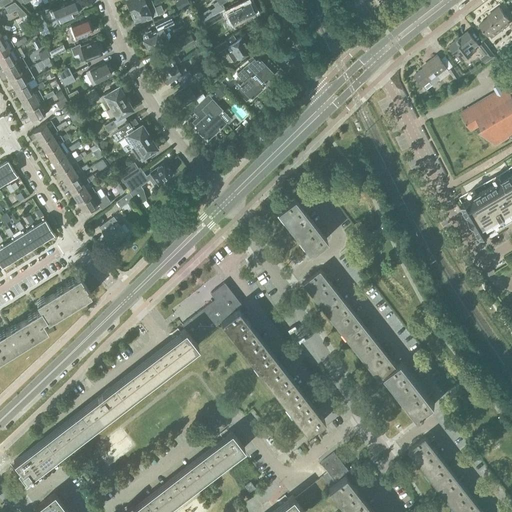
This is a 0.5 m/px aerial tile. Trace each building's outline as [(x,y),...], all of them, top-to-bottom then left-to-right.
[(54,14),(56,20),(77,12),(77,10),(81,7),(78,0),(73,1),(72,0),(71,0),(48,10),(51,15),(54,14)] [(130,0),(131,1),(126,3),(130,12),(153,3),(151,0),(130,0)] [(225,8),(222,3),(224,1),(223,0),(217,0),(212,3),(214,7),(210,9),(210,10),(213,15),(225,8)] [(185,7),(189,5),(188,1),(177,6),(179,10),(185,7)] [(235,25),(249,18),(247,15),(254,12),(254,11),(255,9),(254,7),(251,6),(249,1),(228,11),(235,25)] [(20,17),(26,13),(14,2),(5,7),(9,14),(16,10),(20,17)] [(153,3),(130,12),(134,21),(139,19),(140,21),(161,13),(161,12),(163,11),(160,5),(154,7),(153,3)] [(491,15),(479,24),(487,35),(509,18),(499,6),(489,13),(491,15)] [(197,17),(200,23),(213,15),(210,10),(210,9),(209,9),(197,17)] [(154,47),(168,40),(163,29),(173,23),(169,15),(153,23),(157,30),(151,33),(150,30),(146,32),(148,34),(147,34),(148,36),(142,39),(143,41),(142,42),(144,46),(146,46),(147,49),(154,45),(154,47)] [(213,15),(200,23),(204,29),(217,21),(213,15)] [(23,21),(27,27),(32,24),(29,18),(23,21)] [(80,35),(91,31),(90,27),(91,24),(90,21),(87,20),(86,18),(66,26),(72,40),(81,36),(80,35)] [(43,35),(49,33),(44,19),(37,22),(43,35)] [(478,44),(467,31),(449,45),(456,55),(458,55),(462,60),(475,50),(473,47),(478,44)] [(175,41),(180,50),(195,42),(190,33),(175,41)] [(229,45),(224,48),(233,61),(250,51),(241,37),(236,40),(233,35),(226,40),(229,45)] [(4,39),(0,40),(0,54),(10,49),(15,47),(15,48),(27,41),(25,36),(13,43),(9,37),(4,39)] [(36,49),(42,46),(38,39),(32,42),(36,49)] [(86,61),(102,55),(95,39),(80,45),(80,43),(71,47),(74,55),(78,53),(81,61),(85,60),(86,61)] [(226,40),(212,48),(216,54),(224,48),(229,45),(226,40)] [(484,63),(495,55),(484,41),(479,46),(480,48),(479,49),(483,55),(480,58),(484,63)] [(51,58),(66,50),(63,44),(48,51),(51,58)] [(0,63),(2,67),(16,60),(23,57),(25,56),(22,52),(19,54),(15,48),(15,47),(10,49),(0,54),(0,63)] [(48,56),(50,55),(46,48),(39,52),(43,59),(48,56)] [(180,60),(178,56),(173,49),(158,59),(159,61),(155,63),(160,72),(180,60)] [(254,57),(253,58),(252,56),(248,59),(249,61),(236,73),(241,79),(243,81),(240,84),(238,83),(234,83),(231,86),(237,92),(245,101),(249,97),(250,98),(251,97),(252,97),(262,87),(260,85),(280,67),(265,52),(258,59),(257,58),(256,59),(254,57)] [(437,55),(426,63),(427,65),(414,74),(425,89),(438,79),(435,75),(446,67),(437,55)] [(42,60),(45,65),(51,61),(48,56),(43,59),(42,60)] [(23,57),(16,60),(2,67),(8,78),(22,71),(26,68),(32,65),(37,62),(35,59),(26,63),(23,57)] [(182,64),(180,60),(160,72),(165,81),(170,78),(171,80),(187,71),(182,64)] [(188,69),(192,75),(202,68),(206,66),(202,60),(188,69)] [(110,74),(104,62),(94,67),(94,66),(85,71),(91,84),(110,74)] [(454,79),(459,75),(454,66),(448,70),(454,79)] [(61,79),(71,73),(68,67),(57,72),(61,79)] [(26,68),(22,71),(8,78),(14,88),(27,81),(32,79),(26,68)] [(191,82),(182,88),(174,93),(182,106),(189,101),(202,93),(202,92),(197,85),(198,84),(197,81),(206,75),(202,68),(192,75),(187,77),(191,82)] [(71,73),(61,79),(64,85),(75,80),(71,73)] [(27,81),(14,88),(20,99),(33,91),(33,92),(38,89),(45,86),(42,81),(31,88),(27,81)] [(511,81),(460,112),(470,129),(480,123),(481,126),(478,128),(495,144),(509,136),(509,137),(511,137),(511,81)] [(214,90),(217,95),(225,88),(222,83),(214,90)] [(105,109),(124,98),(117,86),(108,92),(108,91),(99,96),(100,97),(102,101),(101,102),(105,109)] [(87,97),(90,103),(100,97),(99,96),(94,87),(83,94),(86,98),(87,97)] [(44,100),(42,96),(38,89),(33,92),(33,91),(20,99),(26,109),(39,102),(43,100),(44,100)] [(44,100),(55,94),(52,90),(42,96),(44,100)] [(191,109),(198,116),(191,122),(195,126),(194,127),(195,128),(205,139),(205,138),(206,139),(207,138),(208,139),(226,122),(218,114),(223,109),(208,93),(191,109)] [(56,102),(59,108),(68,103),(65,97),(56,102)] [(124,98),(105,109),(104,110),(108,117),(115,113),(117,117),(122,114),(122,113),(130,108),(124,98)] [(39,102),(26,109),(32,121),(45,113),(44,113),(43,110),(47,107),(43,100),(39,102)] [(67,113),(73,109),(70,104),(62,109),(64,112),(66,111),(67,113)] [(128,122),(119,128),(111,133),(117,141),(124,137),(129,143),(122,147),(125,152),(132,147),(131,147),(135,144),(148,136),(140,125),(134,129),(132,126),(138,123),(135,118),(129,122),(128,122)] [(112,120),(102,125),(106,132),(116,126),(112,120)] [(45,123),(32,131),(39,141),(52,133),(66,124),(64,121),(55,126),(54,125),(49,129),(45,123)] [(244,128),(240,124),(234,129),(238,133),(244,128)] [(52,133),(39,141),(45,151),(58,143),(62,141),(69,137),(67,134),(62,137),(60,134),(55,138),(52,133)] [(148,136),(135,144),(131,147),(132,147),(139,158),(155,147),(148,136)] [(62,141),(58,143),(45,151),(51,162),(64,153),(64,154),(81,144),(79,140),(66,148),(62,141)] [(93,151),(99,147),(97,143),(90,147),(92,151),(93,151)] [(93,151),(97,159),(104,155),(99,147),(93,151)] [(71,164),(64,154),(64,153),(51,162),(58,172),(71,164)] [(76,161),(83,157),(80,153),(73,157),(75,161),(76,161)] [(6,179),(16,173),(8,160),(0,165),(0,171),(5,180),(7,183),(8,182),(6,179)] [(71,164),(58,172),(64,182),(77,174),(81,172),(89,167),(87,164),(80,168),(76,161),(75,161),(71,164)] [(134,175),(140,171),(142,169),(140,166),(138,167),(134,161),(125,167),(131,176),(131,177),(134,175)] [(140,171),(134,175),(141,185),(150,179),(154,185),(157,183),(172,173),(173,170),(169,166),(165,166),(163,162),(150,171),(150,172),(146,175),(142,169),(140,171)] [(77,174),(64,182),(70,192),(83,184),(80,179),(84,177),(81,172),(77,174)] [(511,173),(502,179),(503,180),(496,184),(496,183),(477,194),(477,195),(471,198),(461,203),(468,215),(467,215),(473,225),(474,224),(480,236),(490,230),(488,227),(494,223),(496,226),(503,222),(502,220),(507,218),(507,219),(511,216),(511,173)] [(133,196),(143,189),(141,185),(134,175),(131,177),(124,182),(133,196)] [(120,185),(116,178),(112,181),(116,188),(120,185)] [(83,184),(70,192),(77,202),(90,194),(90,195),(96,191),(101,188),(99,184),(93,188),(89,182),(89,181),(88,181),(83,184)] [(98,204),(98,203),(101,201),(99,198),(100,198),(96,191),(90,195),(90,194),(77,202),(83,213),(96,205),(98,204)] [(120,206),(128,201),(133,197),(129,191),(116,201),(120,206)] [(101,208),(111,202),(106,194),(100,198),(99,198),(101,201),(98,203),(98,204),(101,208)] [(294,196),(277,209),(277,210),(279,209),(311,251),(326,239),(323,234),(327,231),(324,227),(320,230),(318,231),(316,229),(292,198),(295,197),(294,196)] [(163,221),(158,215),(154,219),(159,224),(163,221)] [(113,216),(98,227),(111,244),(114,241),(117,246),(126,239),(123,234),(128,230),(123,223),(120,225),(113,216)] [(34,227),(43,240),(53,233),(45,220),(44,220),(43,217),(41,218),(43,221),(34,227)] [(24,233),(32,246),(43,240),(34,227),(33,224),(31,224),(33,227),(24,233)] [(14,239),(22,252),(32,246),(24,233),(22,230),(21,231),(23,234),(14,239)] [(11,237),(13,240),(4,246),(12,259),(22,252),(14,239),(12,236),(11,237)] [(12,259),(4,246),(2,243),(1,244),(3,246),(0,248),(0,263),(1,265),(12,259)] [(321,268),(304,282),(305,282),(306,281),(382,378),(385,375),(387,374),(387,375),(419,415),(417,416),(418,418),(425,413),(424,412),(435,403),(431,399),(435,396),(432,391),(428,394),(426,396),(400,363),(402,362),(402,361),(397,365),(393,361),(391,362),(388,359),(330,284),(332,283),(329,278),(333,275),(330,271),(326,274),(321,268)] [(0,358),(47,329),(48,329),(42,320),(46,318),(48,321),(48,320),(90,293),(90,294),(91,293),(80,275),(79,276),(80,276),(38,303),(37,302),(36,302),(40,308),(36,311),(36,312),(0,334),(0,358)] [(196,313),(191,317),(192,318),(204,333),(221,320),(221,319),(238,306),(238,307),(242,304),(224,282),(211,292),(215,298),(205,306),(196,313)] [(221,320),(221,321),(222,319),(225,323),(309,431),(307,432),(308,434),(315,429),(314,427),(324,419),(320,413),(324,410),(321,406),(317,409),(315,411),(312,407),(275,360),(249,327),(247,323),(249,322),(246,317),(250,314),(246,310),(243,313),(240,315),(238,311),(240,310),(238,307),(238,306),(221,319),(221,320)] [(182,324),(185,328),(195,341),(204,333),(192,318),(191,317),(182,324)] [(178,337),(112,389),(110,387),(98,397),(99,399),(21,460),(18,457),(14,461),(19,468),(17,469),(25,479),(198,345),(195,341),(185,328),(177,335),(178,337)] [(125,511),(158,511),(240,449),(243,447),(244,448),(231,431),(222,437),(223,438),(224,439),(217,445),(193,463),(156,492),(136,508),(134,506),(131,502),(126,505),(122,509),(125,511)] [(426,436),(408,449),(409,450),(410,449),(460,511),(481,511),(435,452),(437,450),(434,446),(437,443),(434,439),(430,442),(426,436)] [(334,452),(320,462),(327,471),(335,481),(345,474),(349,471),(335,452),(334,452)] [(327,471),(323,475),(331,485),(335,481),(327,471)] [(331,485),(328,487),(328,488),(330,486),(331,488),(349,511),(371,511),(357,493),(354,490),(357,488),(355,486),(353,484),(357,481),(354,477),(350,480),(348,481),(345,478),(347,477),(345,474),(335,481),(331,485)] [(323,475),(318,478),(326,489),(328,487),(331,485),(323,475)] [(318,478),(313,482),(321,492),(326,489),(318,478)] [(250,479),(244,483),(249,489),(254,485),(250,479)] [(313,482),(309,486),(316,496),(321,492),(313,482)] [(309,486),(304,489),(312,500),(316,496),(309,486)] [(304,489),(299,493),(307,503),(312,500),(304,489)] [(54,492),(39,505),(44,511),(66,511),(64,509),(63,508),(65,507),(62,503),(59,498),(55,494),(54,492)] [(299,493),(294,497),(302,507),(307,503),(299,493)] [(301,511),(304,511),(305,511),(306,511),(302,507),(294,497),(292,494),(291,495),(288,498),(283,501),(285,503),(275,511),(273,511),(301,511)]
